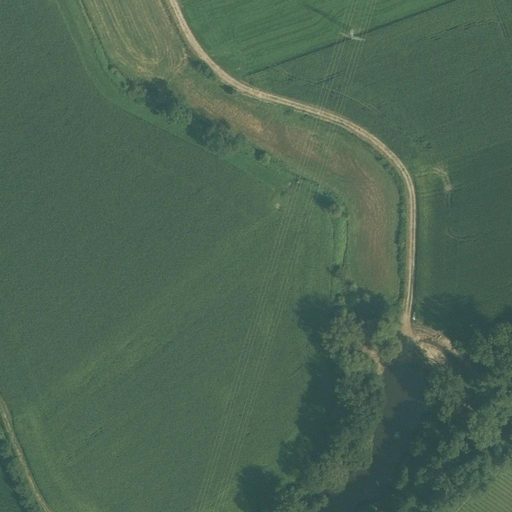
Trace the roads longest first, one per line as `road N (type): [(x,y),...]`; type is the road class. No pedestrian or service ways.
road 1 (track): [(173,0),(189,37),(226,78),(341,121),(402,170),(412,201),(409,328),(427,354)]
road 2 (track): [(0,402),(48,511)]
